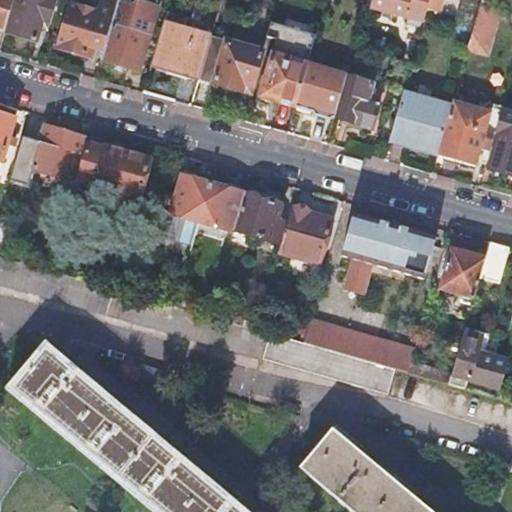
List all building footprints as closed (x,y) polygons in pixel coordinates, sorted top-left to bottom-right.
[(0,0),(0,29),(5,31),(14,0),(0,0)] [(50,0),(14,0),(5,31),(5,34),(37,43),(41,30),(47,31),(56,1),(50,0)] [(111,25),(118,1),(118,0),(101,0),(98,13),(69,5),(56,49),(91,59),(94,49),(99,33),(108,36),(111,25)] [(103,52),(101,61),(139,72),(149,36),(158,6),(138,0),(130,5),(118,1),(111,25),(108,36),(103,52)] [(432,0),(374,0),(372,7),(409,18),(410,16),(426,21),(429,10),(432,0)] [(444,0),(432,0),(429,10),(441,13),(444,0)] [(488,57),(503,6),(483,1),(469,51),(488,57)] [(151,66),(200,80),(212,38),(163,24),(151,66)] [(285,28),(271,24),(267,39),(277,42),(260,98),(296,108),(308,66),(311,55),(316,37),(313,36),(285,28)] [(94,49),(103,52),(108,36),(99,33),(94,49)] [(200,80),(215,84),(227,43),(212,38),(200,80)] [(215,84),(251,94),(263,53),(227,43),(215,84)] [(335,120),(347,78),(308,66),(296,108),(335,120)] [(375,85),(349,78),(337,120),(338,120),(373,130),(380,106),(369,103),(375,85)] [(390,142),(438,157),(452,109),(404,95),(390,142)] [(452,109),(438,157),(443,158),(442,159),(476,169),(481,151),(485,140),(490,123),(492,114),(477,110),(454,103),(452,109)] [(0,114),(0,161),(3,162),(16,119),(0,114)] [(23,139),(10,182),(29,187),(30,182),(34,170),(59,177),(72,181),(84,140),(45,128),(40,144),(23,139)] [(511,175),(511,138),(500,135),(490,169),(511,175)] [(485,140),(481,151),(490,154),(494,142),(485,140)] [(101,149),(87,145),(73,190),(84,194),(86,188),(89,186),(138,200),(149,161),(102,147),(101,149)] [(34,170),(30,182),(55,190),(59,177),(34,170)] [(183,178),(172,214),(166,212),(159,236),(193,246),(197,232),(211,186),(183,178)] [(244,195),(211,186),(197,232),(230,242),(244,195)] [(292,210),(244,195),(230,242),(229,246),(246,251),(251,236),(282,245),(292,210)] [(333,221),(292,210),(282,245),(280,253),(312,262),(320,264),(322,258),(325,245),(333,221)] [(346,289),(364,294),(372,266),(424,281),(435,239),(354,216),(342,257),(355,261),(346,289)] [(339,223),(333,221),(325,245),(331,247),(339,223)] [(14,227),(0,223),(0,256),(5,258),(14,227)] [(509,249),(490,243),(485,260),(479,279),(499,284),(509,249)] [(485,260),(444,248),(433,287),(474,298),(479,279),(485,260)] [(263,360),(267,361),(275,335),(257,330),(208,316),(175,307),(140,297),(49,271),(5,258),(0,256),(0,284),(68,304),(263,360)] [(304,344),(395,370),(408,373),(415,349),(311,319),(304,344)] [(464,331),(448,385),(465,390),(468,380),(501,390),(509,363),(479,354),(484,337),(464,331)] [(275,335),(267,361),(388,395),(395,370),(304,344),(275,335)] [(238,511),(236,510),(224,500),(183,465),(172,456),(131,422),(120,412),(79,378),(68,369),(46,350),(14,389),(161,511),(238,511)] [(75,361),(68,369),(79,378),(85,371),(75,361)] [(126,404),(120,412),(131,422),(137,414),(126,404)] [(429,511),(428,511),(417,502),(377,468),(365,458),(333,431),(300,469),(352,511),(429,511)] [(172,456),(183,465),(189,458),(178,448),(172,456)] [(372,451),(365,458),(377,468),(383,460),(372,451)] [(231,492),(224,500),(236,510),(242,502),(231,492)] [(424,494),(417,502),(428,511),(435,503),(424,494)]
